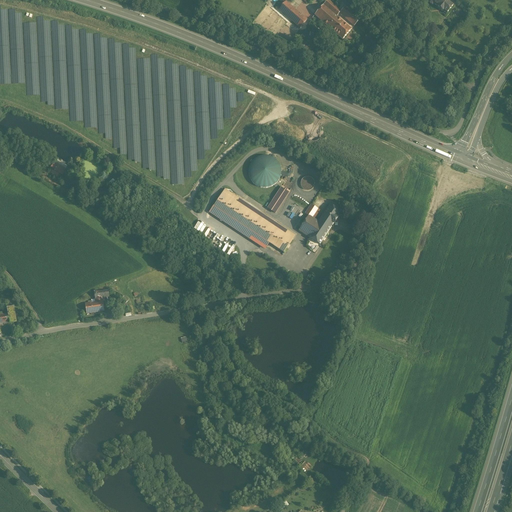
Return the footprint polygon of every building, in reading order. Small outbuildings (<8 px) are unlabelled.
[(348,21),(354,26),(360,19),(337,0),(328,0),(315,15),(328,27),(337,17),(340,20),(342,16),(348,21)] [(453,6),(446,0),(437,0),(437,1),(435,0),(429,0),(429,1),(429,3),(431,5),(433,4),(434,4),(446,14),(453,6)] [(307,20),(286,2),(279,10),(300,28),(307,20)] [(342,40),(354,26),(348,21),(345,24),(340,20),(337,17),(328,27),(342,40)] [(313,47),(315,45),(316,42),(316,39),(315,37),(313,34),(311,33),(308,32),(306,33),(304,34),(302,36),(300,38),(300,41),(301,44),(302,46),(304,48),(307,48),(310,48),(313,47)] [(250,166),(249,169),(248,172),(249,176),(250,179),(252,182),(254,185),(257,187),(260,188),(264,189),(267,189),(271,188),(274,186),(277,184),(279,181),(280,178),(281,174),(281,171),(280,167),(279,164),(277,161),(274,159),(271,157),(267,156),(264,156),(260,157),(257,158),(254,160),(252,162),(250,166)] [(65,169),(54,162),(51,167),(54,169),(51,173),(57,177),(59,173),(62,175),(65,169)] [(311,176),(309,175),(306,175),(303,176),(301,178),(300,181),(299,184),(300,187),(301,189),(304,191),(307,192),(309,192),(312,191),(314,189),(315,187),(316,184),(316,181),(315,178),(312,176),(311,176)] [(343,212),(330,204),(319,221),(313,217),(329,189),(322,185),(303,215),(307,218),(299,231),(320,245),(332,225),(334,226),(343,212)] [(290,192),(281,187),(267,209),(276,214),(290,192)] [(295,234),(225,189),(213,207),(283,252),(295,234)] [(94,289),(95,299),(102,298),(109,297),(108,287),(94,289)] [(96,303),(97,312),(104,311),(102,298),(95,299),(96,303)] [(85,304),(87,313),(97,312),(96,303),(85,304)] [(8,314),(6,315),(7,321),(10,320),(10,323),(16,322),(13,308),(8,309),(8,314)]
